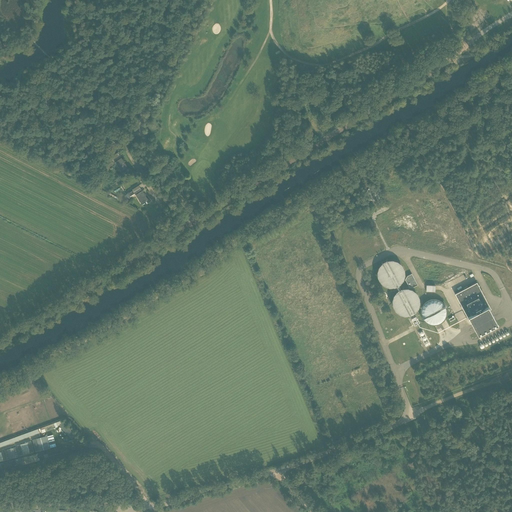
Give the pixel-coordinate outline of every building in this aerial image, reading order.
[(112,140),(106,147),(108,149),(114,141),(112,140)] [(120,151),(111,156),(121,172),(128,168),(121,158),(123,157),(120,151)] [(149,202),(148,199),(139,186),(132,190),(133,190),(124,196),(126,199),(135,193),(140,201),(139,201),(140,202),(142,204),(145,202),(146,204),(149,202)] [(367,232),(354,236),(358,247),(367,244),(366,241),(369,240),(370,243),(371,242),(367,232)] [(404,276),(404,274),(404,271),(403,268),(402,265),(400,263),(398,262),(395,261),(393,260),(390,260),(387,260),(384,261),(382,263),(380,264),(379,266),(378,269),(377,271),(377,274),(377,276),(378,279),(379,281),(381,284),(383,285),(386,286),(388,287),(390,287),(393,287),(395,286),(398,285),(400,284),(402,281),(403,279),(404,276)] [(413,287),(417,285),(411,274),(407,276),(405,280),(409,287),(413,287)] [(498,326),(491,313),(490,310),(491,309),(477,282),(455,294),(469,321),(470,320),(478,336),(486,332),(485,329),(489,327),(490,330),(498,326)] [(419,305),(419,302),(419,299),(418,296),(417,294),(415,292),(413,291),(410,289),(408,289),(405,288),(403,289),(399,290),(397,291),(396,293),(394,295),(393,297),(392,300),(392,302),(392,304),(393,307),(394,310),(396,312),(398,314),(401,315),(403,316),(406,316),(408,316),(411,315),(413,314),(415,312),(417,310),(418,307),(419,305)] [(446,315),(447,312),(446,309),(445,306),(444,304),(443,302),(441,301),(438,299),(436,299),(433,299),(430,299),(427,300),(425,301),(424,303),(422,305),(421,307),(420,310),(420,312),(420,314),(421,317),(423,320),(424,322),(426,323),(429,324),(431,325),(433,325),(436,325),(438,324),(440,323),(443,322),(444,320),(446,317),(446,315)] [(358,383),(374,377),(371,371),(356,377),(358,383)] [(383,398),(386,397),(379,379),(376,380),(383,398)] [(41,427),(42,432),(57,428),(55,423),(41,427)] [(37,429),(0,442),(0,450),(40,436),(39,433),(37,429)] [(47,436),(37,439),(40,450),(50,448),(47,436)] [(21,444),(20,444),(23,455),(24,455),(30,453),(27,442),(21,444)] [(9,459),(13,458),(15,457),(13,448),(6,450),(9,459)] [(22,465),(38,461),(39,461),(37,454),(23,457),(24,460),(21,461),(22,465)]
